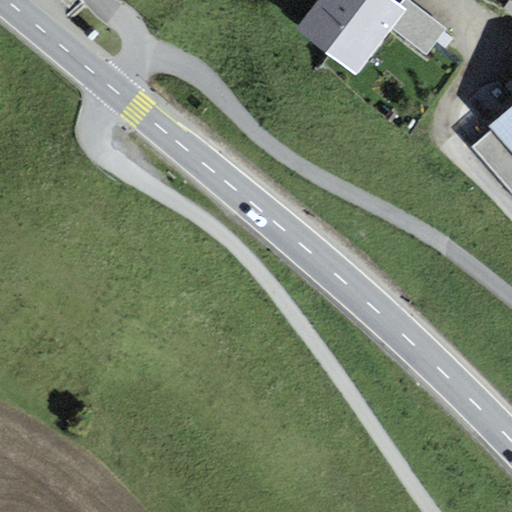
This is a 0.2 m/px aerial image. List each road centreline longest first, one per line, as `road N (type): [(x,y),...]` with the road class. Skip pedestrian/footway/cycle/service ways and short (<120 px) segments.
road 1 (track): [(113,89),(98,114),(98,136),(121,167),(228,240),(264,278),(431,511)]
road 2 (primary): [(511,444),(381,316),(113,89)]
road 3 (primary): [(113,89),(5,0)]
